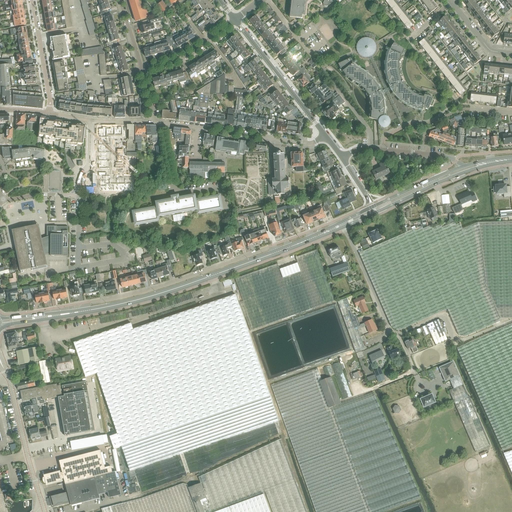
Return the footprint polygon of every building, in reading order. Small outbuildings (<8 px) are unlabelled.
[(145,17),(149,16),(147,9),(143,10),(140,0),(127,0),(128,1),(129,1),(135,22),(146,19),(145,17)] [(168,0),(170,2),(165,6),(162,2),(156,6),(162,13),(168,9),(167,9),(178,0),(168,0)] [(203,0),(199,4),(203,9),(209,4),(206,0),(203,0)] [(302,18),(302,16),(305,16),(307,4),(311,0),(322,0),(324,2),(323,3),(323,5),(324,6),(325,7),(326,7),(328,6),(335,0),(291,0),(291,8),(290,17),(301,19),(302,18)] [(389,8),(390,10),(398,4),(395,0),(389,5),(390,7),(389,8)] [(435,11),(439,8),(432,0),(417,0),(429,14),(434,10),(435,11)] [(467,9),(469,11),(477,4),(473,0),(467,6),(468,8),(467,9)] [(110,9),(108,3),(101,5),(102,11),(101,12),(102,14),(107,13),(107,10),(110,9)] [(204,11),(207,13),(213,9),(209,4),(203,9),(199,12),(196,14),(190,19),(192,21),(198,16),(204,11)] [(393,11),(395,13),(401,8),(398,4),(390,10),(392,12),(393,11)] [(471,11),(473,14),(483,6),(484,5),(482,4),(480,6),(480,7),(479,8),(477,4),(469,11),(470,12),(471,11)] [(485,8),(483,6),(473,14),(475,16),(473,17),(475,19),(483,12),(481,10),(485,8)] [(395,16),(397,18),(405,12),(401,8),(395,13),(397,15),(395,16)] [(209,19),(210,19),(217,13),(213,9),(207,13),(205,14),(209,19)] [(399,19),(401,21),(408,16),(405,12),(397,18),(398,20),(399,19)] [(478,19),(479,22),(486,16),(483,12),(475,19),(476,20),(478,19)] [(217,13),(210,19),(209,19),(207,21),(208,23),(209,22),(213,27),(215,24),(221,19),(217,13)] [(105,18),(106,24),(114,22),(112,15),(108,16),(108,14),(101,16),(101,19),(105,18)] [(440,27),(442,25),(448,20),(445,16),(444,15),(442,17),(443,18),(437,23),(440,27)] [(251,23),(253,26),(260,21),(256,16),(249,21),(250,21),(250,22),(251,23)] [(402,25),(403,26),(411,20),(408,16),(401,21),(403,24),(402,25)] [(480,25),(481,27),(489,20),(486,16),(479,22),(481,24),(480,25)] [(153,24),(162,21),(161,18),(148,22),(149,25),(146,26),(146,25),(140,27),(142,34),(148,32),(148,31),(155,29),(153,24)] [(205,19),(196,26),(198,29),(201,27),(204,24),(207,21),(205,19)] [(414,24),(411,20),(403,26),(405,28),(406,27),(407,29),(414,24)] [(450,22),(448,20),(442,25),(445,29),(453,23),(452,21),(450,22)] [(484,27),(486,30),(492,24),(489,20),(481,27),(483,28),(484,27)] [(262,23),(260,21),(253,26),(254,26),(254,27),(255,28),(257,30),(266,24),(264,22),(262,23)] [(106,24),(108,30),(116,28),(114,22),(106,24)] [(296,30),(302,25),(299,22),(293,26),(296,30)] [(454,25),(453,23),(445,29),(448,33),(455,28),(453,26),(454,25)] [(270,29),(266,24),(257,30),(261,35),(270,29)] [(486,33),(488,35),(496,28),(492,24),(486,30),(487,32),(486,33)] [(280,29),(284,34),(288,30),(284,25),(280,29)] [(189,28),(184,31),(189,41),(192,39),(192,40),(194,38),(195,37),(193,35),(196,33),(190,26),(189,27),(189,28)] [(27,29),(26,28),(25,28),(25,27),(16,29),(16,32),(11,33),(11,35),(14,35),(26,33),(26,31),(27,30),(27,29)] [(106,34),(107,37),(118,34),(116,28),(108,30),(109,33),(106,34)] [(457,30),(455,28),(448,33),(451,37),(459,31),(458,30),(457,30)] [(499,32),(496,28),(488,35),(489,36),(490,36),(492,38),(499,32)] [(261,35),(265,40),(274,34),(270,29),(261,35)] [(187,42),(189,41),(184,31),(178,34),(184,44),(184,43),(185,44),(187,43),(187,42)] [(461,33),(459,31),(451,37),(454,41),(461,36),(459,34),(461,33)] [(49,38),(52,60),(53,60),(53,61),(70,58),(66,34),(49,37),(49,38)] [(119,40),(118,34),(107,37),(109,43),(106,44),(107,46),(117,44),(116,41),(119,40)] [(181,45),(184,44),(178,34),(169,38),(170,41),(173,46),(176,44),(178,47),(179,46),(179,47),(181,46),(181,45)] [(277,39),(277,38),(274,34),(265,40),(269,45),(277,39)] [(226,42),(230,47),(238,41),(234,35),(228,40),(226,42)] [(463,38),(461,36),(454,41),(457,45),(465,39),(464,37),(463,38)] [(277,38),(277,39),(269,45),(273,50),(279,45),(281,43),(277,38)] [(365,57),(368,57),(368,56),(370,55),(371,54),(372,55),(374,53),(375,51),(374,50),(374,49),(374,46),(373,44),(372,42),(371,41),(369,40),(368,39),(367,38),(366,38),(365,39),(365,40),(363,41),(361,42),(360,42),(359,42),(358,42),(358,43),(358,44),(359,45),(358,47),(358,49),(359,51),(360,53),(362,55),(361,55),(362,55),(363,56),(365,57)] [(419,46),(421,48),(428,42),(425,38),(418,43),(420,45),(419,46)] [(467,41),(465,39),(457,45),(461,49),(467,44),(466,42),(467,41)] [(164,40),(161,41),(164,52),(167,51),(169,51),(169,50),(170,50),(169,47),(173,46),(170,41),(167,41),(167,42),(165,43),(164,40)] [(154,43),(155,46),(158,54),(164,52),(161,41),(154,43)] [(230,47),(234,52),(242,46),(238,41),(230,47)] [(423,49),(425,51),(432,46),(428,42),(421,48),(422,50),(423,49)] [(390,86),(389,87),(391,91),(393,90),(395,94),(401,101),(409,106),(417,109),(422,110),(422,108),(425,108),(428,110),(429,106),(432,107),(434,101),(432,100),(433,98),(428,95),(427,96),(425,96),(425,95),(424,95),(424,97),(420,97),(420,98),(418,97),(418,96),(414,94),(413,95),(412,94),(413,93),(409,90),(408,91),(407,90),(408,89),(405,85),(404,86),(402,84),(404,84),(400,77),(399,77),(399,75),(400,75),(399,70),(398,71),(398,69),(399,69),(399,64),(398,64),(398,62),(400,62),(401,58),(399,57),(400,55),(401,56),(403,52),(402,51),(403,50),(404,50),(405,50),(394,43),(391,47),(388,55),(386,64),(386,73),(388,82),(390,86)] [(148,45),(149,48),(152,55),(158,54),(155,46),(152,47),(152,44),(148,45)] [(469,46),(467,44),(461,49),(464,53),(472,47),(470,45),(469,46)] [(116,55),(123,52),(121,46),(118,47),(117,45),(110,47),(113,56),(116,55)] [(149,48),(148,45),(145,46),(146,48),(143,49),(146,57),(152,55),(149,48)] [(283,50),(279,45),(273,50),(275,53),(274,53),(276,55),(276,54),(277,55),(279,53),(281,56),(286,52),(284,49),(283,50)] [(234,52),(237,57),(238,57),(246,51),(242,46),(234,52)] [(425,54),(427,56),(435,50),(432,46),(425,51),(427,53),(425,54)] [(473,49),(472,47),(464,53),(467,57),(474,52),(472,50),(473,49)] [(31,52),(30,51),(29,51),(29,50),(20,51),(16,52),(18,62),(24,61),(24,63),(31,62),(31,59),(30,59),(29,53),(31,53),(31,52)] [(429,57),(431,59),(438,54),(435,50),(427,56),(428,58),(429,57)] [(215,51),(210,54),(214,61),(219,57),(215,51)] [(243,65),(244,64),(250,60),(248,57),(250,56),(246,51),(238,57),(237,57),(243,65)] [(116,55),(118,61),(125,58),(123,52),(116,55)] [(281,61),(285,66),(294,60),(292,57),(290,59),(288,56),(289,55),(287,52),(282,57),(284,59),(281,61)] [(476,54),(474,52),(467,57),(470,61),(478,55),(477,53),(476,54)] [(216,63),(214,61),(210,54),(207,56),(207,55),(205,56),(205,57),(204,57),(209,64),(210,67),(216,63)] [(432,62),(433,64),(441,58),(438,54),(431,59),(433,61),(432,62)] [(480,57),(478,55),(470,61),(468,62),(472,67),(475,65),(480,60),(478,58),(480,57)] [(204,67),(209,64),(204,57),(199,61),(204,67)] [(118,61),(119,67),(127,64),(125,58),(118,61)] [(436,65),(438,67),(444,62),(441,58),(433,64),(435,66),(436,65)] [(289,71),(295,66),(297,64),(295,62),(296,61),(294,59),(294,60),(285,66),(289,71)] [(369,118),(379,121),(379,123),(379,125),(380,126),(382,127),(384,128),(386,128),(387,127),(389,125),(389,124),(388,123),(387,119),(388,118),(387,117),(386,117),(385,119),(384,119),(384,118),(385,108),(384,99),(382,95),(384,94),(382,90),(380,91),(378,87),(373,79),(366,73),(359,70),(355,66),(351,61),(350,59),(338,64),(341,69),(342,69),(343,71),(346,76),(347,75),(349,77),(348,78),(353,81),(356,82),(355,83),(359,85),(360,83),(362,85),(361,86),(364,89),(365,88),(366,90),(365,91),(368,94),(369,93),(370,95),(368,96),(369,97),(369,98),(370,98),(370,99),(371,103),(373,103),(373,105),(371,105),(372,110),(373,110),(373,112),(371,112),(371,116),(372,116),(372,118),(369,117),(369,118)] [(8,60),(0,60),(0,95),(1,95),(1,98),(3,98),(3,102),(4,102),(4,106),(11,106),(10,95),(8,67),(10,67),(12,67),(12,65),(8,65),(8,60)] [(247,74),(252,70),(258,65),(254,60),(251,62),(250,60),(244,64),(246,66),(245,67),(247,70),(245,72),(247,74)] [(205,70),(204,67),(199,61),(197,62),(196,62),(194,63),(195,64),(194,64),(200,73),(205,70)] [(22,73),(23,73),(34,72),(33,65),(32,66),(31,62),(24,63),(22,63),(23,70),(21,70),(22,73)] [(438,70),(440,72),(447,66),(444,62),(438,67),(439,69),(438,70)] [(129,71),(127,64),(119,67),(121,73),(129,71)] [(197,75),(200,73),(194,64),(188,68),(190,70),(187,71),(190,76),(196,72),(197,75)] [(252,70),(255,75),(262,70),(258,65),(252,70)] [(295,66),(289,71),(293,76),(295,75),(297,77),(303,72),(301,69),(299,71),(297,68),(299,67),(297,65),(295,66)] [(442,73),(444,75),(451,70),(447,66),(440,72),(441,74),(442,73)] [(176,72),(179,80),(179,83),(189,80),(186,72),(183,73),(183,70),(176,72)] [(255,75),(259,80),(265,75),(262,70),(255,75)] [(444,78),(446,80),(454,74),(451,70),(444,75),(445,77),(444,78)] [(304,71),(303,72),(297,77),(299,79),(297,81),(299,84),(300,83),(303,87),(308,83),(306,79),(309,77),(304,71)] [(173,82),(179,80),(176,72),(170,74),(173,82)] [(173,84),(173,82),(170,74),(164,76),(167,86),(173,84)] [(218,79),(196,92),(197,94),(198,97),(209,98),(213,95),(216,95),(215,94),(224,95),(225,93),(225,86),(225,74),(218,79)] [(448,81),(450,83),(457,78),(454,74),(446,80),(447,82),(448,81)] [(259,80),(257,82),(261,87),(269,80),(265,75),(259,80)] [(161,88),(167,86),(164,76),(158,78),(161,85),(161,88)] [(119,79),(120,85),(132,83),(131,77),(119,79)] [(154,87),(161,85),(158,78),(152,79),(154,87)] [(451,86),(452,88),(460,82),(457,78),(450,83),(452,85),(451,86)] [(273,85),(269,80),(261,87),(262,89),(265,92),(273,85)] [(455,89),(456,91),(463,86),(460,82),(452,88),(454,90),(455,89)] [(120,85),(121,91),(133,89),(132,83),(120,85)] [(333,95),(336,98),(339,96),(336,92),(334,94),(327,85),(326,86),(324,84),(319,88),(318,86),(317,87),(314,84),(307,89),(311,94),(314,93),(320,101),(318,103),(320,105),(322,103),(322,104),(333,95)] [(466,90),(463,86),(456,91),(460,95),(461,96),(463,95),(462,93),(466,90)] [(106,97),(108,96),(112,96),(112,98),(114,98),(112,89),(105,90),(106,97)] [(134,95),(133,89),(121,91),(122,97),(134,95)] [(235,96),(237,97),(245,98),(249,95),(247,92),(246,90),(243,91),(235,90),(235,96)] [(269,97),(273,102),(281,95),(277,90),(275,92),(273,90),(268,94),(270,96),(269,97)] [(12,102),(12,104),(11,106),(41,109),(42,98),(41,98),(42,94),(31,93),(24,92),(19,91),(12,91),(12,95),(12,102)] [(197,107),(196,113),(201,114),(200,123),(205,123),(206,117),(206,114),(203,113),(204,110),(200,110),(201,108),(208,109),(208,107),(214,108),(214,103),(213,95),(209,98),(198,97),(198,99),(198,101),(198,103),(197,107)] [(275,108),(279,105),(285,100),(281,95),(273,102),(272,103),(274,105),(273,105),(275,108)] [(56,102),(55,106),(56,108),(58,109),(58,111),(64,111),(65,102),(66,100),(65,100),(66,97),(61,96),(61,100),(60,99),(60,100),(59,100),(59,102),(56,102)] [(344,103),(339,96),(336,98),(330,103),(331,104),(322,111),(327,117),(329,119),(331,118),(332,119),(333,119),(334,119),(336,118),(335,117),(336,116),(334,115),(336,113),(336,112),(339,110),(337,108),(344,103)] [(237,97),(236,110),(234,126),(237,126),(241,127),(242,128),(244,127),(245,128),(245,126),(247,113),(243,113),(239,112),(239,111),(240,111),(242,102),(245,103),(245,98),(237,97)] [(263,98),(260,101),(264,105),(267,106),(268,106),(269,105),(263,98)] [(280,112),(289,105),(285,100),(279,105),(281,108),(276,112),(278,114),(280,112)] [(125,106),(119,106),(119,118),(125,118),(125,107),(127,107),(127,101),(125,101),(125,106)] [(171,112),(177,113),(174,101),(169,101),(171,112)] [(287,120),(288,120),(296,120),(290,112),(293,110),(289,105),(280,112),(282,114),(284,112),(286,115),(283,117),(287,120)] [(227,121),(225,120),(224,125),(230,125),(230,126),(230,127),(232,127),(232,126),(233,126),(234,126),(236,110),(228,109),(227,121)] [(176,120),(176,114),(171,113),(171,112),(170,112),(170,111),(162,110),(161,119),(176,120)] [(221,114),(217,113),(216,113),(216,112),(215,112),(214,116),(212,116),(211,124),(220,125),(221,114)] [(26,120),(27,114),(16,114),(15,130),(24,130),(25,120),(26,120)] [(36,124),(37,115),(28,114),(26,131),(33,131),(34,123),(36,124)] [(458,127),(464,124),(460,115),(454,117),(458,127)] [(39,117),(37,137),(38,135),(43,136),(43,138),(48,138),(48,141),(54,141),(54,139),(65,140),(65,143),(65,142),(71,143),(70,146),(76,146),(77,144),(82,144),(82,147),(83,138),(85,138),(85,129),(84,129),(84,125),(75,124),(75,125),(71,125),(71,123),(62,122),(62,121),(53,120),(53,121),(49,121),(49,119),(45,119),(46,118),(46,117),(39,117)] [(286,133),(288,121),(283,121),(283,120),(278,119),(276,131),(283,132),(283,133),(285,133),(286,133)] [(288,120),(288,121),(286,133),(288,133),(287,134),(290,134),(290,133),(292,134),(295,135),(296,134),(300,135),(301,134),(303,119),(296,120),(288,120)] [(442,131),(443,132),(443,133),(442,135),(439,134),(437,139),(444,142),(446,136),(447,134),(448,134),(448,132),(445,131),(446,129),(448,128),(446,125),(441,127),(442,131)] [(511,125),(509,126),(510,134),(502,135),(503,140),(504,145),(511,143),(511,125)] [(147,136),(146,126),(135,126),(135,143),(137,143),(137,146),(137,150),(142,150),(142,138),(145,138),(145,139),(147,139),(147,136)] [(11,145),(12,128),(6,128),(6,134),(0,134),(0,144),(11,145)] [(181,129),(174,128),(173,130),(169,130),(172,155),(175,155),(175,150),(176,149),(175,140),(179,139),(180,134),(181,135),(181,129)] [(436,139),(437,139),(439,134),(442,135),(443,133),(443,132),(439,131),(439,128),(430,131),(428,137),(436,139)] [(115,183),(135,183),(135,163),(122,163),(126,159),(126,129),(103,129),(103,131),(96,131),(96,133),(96,139),(113,139),(113,154),(106,161),(99,161),(99,168),(91,168),(92,175),(84,175),(84,183),(87,185),(87,190),(94,190),(114,172),(115,173),(115,183)] [(191,130),(181,129),(181,135),(180,134),(179,139),(180,139),(180,141),(183,142),(184,139),(185,139),(185,137),(186,137),(186,135),(191,135),(191,130)] [(493,134),(494,137),(490,138),(489,135),(487,136),(487,140),(487,142),(490,142),(491,147),(492,147),(494,147),(494,146),(497,146),(497,141),(498,141),(497,133),(493,134)] [(213,146),(215,137),(209,136),(210,135),(204,134),(203,145),(203,147),(207,148),(207,146),(213,146)] [(456,146),(456,140),(456,138),(448,134),(447,134),(446,136),(444,142),(453,145),(454,145),(456,145),(456,146)] [(248,152),(249,146),(245,146),(246,142),(244,142),(244,141),(240,141),(239,141),(238,142),(224,140),(224,138),(217,137),(215,151),(228,153),(227,155),(231,155),(231,152),(237,153),(236,156),(239,157),(240,154),(244,155),(245,151),(248,152)] [(254,149),(260,150),(259,152),(267,151),(267,150),(266,150),(267,145),(257,144),(256,147),(254,146),(254,149)] [(3,157),(4,157),(4,160),(11,159),(12,160),(30,157),(32,158),(42,160),(44,150),(34,148),(29,148),(11,150),(10,146),(1,147),(3,157)] [(179,155),(179,160),(182,160),(182,157),(189,157),(189,153),(190,147),(180,146),(179,151),(179,155)] [(320,162),(321,161),(328,158),(325,151),(316,155),(317,158),(318,158),(320,162)] [(65,153),(69,165),(70,165),(71,168),(74,167),(70,152),(65,153)] [(292,168),(291,161),(288,161),(288,156),(284,157),(284,154),(281,154),(281,153),(277,153),(277,154),(273,154),(274,157),(271,158),(272,180),(270,180),(270,183),(268,183),(269,195),(283,195),(284,198),(292,198),(290,178),(289,178),(288,169),(292,169),(292,168)] [(291,153),(291,161),(292,168),(296,167),(297,172),(303,172),(303,171),(309,171),(309,169),(307,169),(306,166),(303,166),(303,153),(291,153)] [(179,160),(177,160),(177,164),(181,164),(181,168),(188,168),(189,157),(182,157),(182,160),(179,160)] [(325,172),(326,171),(331,169),(333,168),(332,165),(333,165),(330,158),(328,158),(321,161),(323,165),(322,166),(322,167),(324,172),(325,172)] [(376,180),(390,173),(384,162),(379,164),(381,168),(372,172),(376,180)] [(190,163),(189,170),(190,170),(190,180),(203,180),(203,178),(208,178),(208,173),(214,173),(214,175),(221,175),(221,176),(224,176),(224,164),(190,163)] [(331,182),(334,181),(342,178),(342,177),(339,170),(332,172),(331,169),(326,171),(327,173),(331,182)] [(343,177),(342,177),(342,178),(334,181),(331,182),(336,193),(339,192),(343,190),(342,187),(346,185),(343,177)] [(495,187),(493,187),(494,194),(496,193),(496,194),(503,193),(504,197),(511,197),(510,186),(506,187),(506,185),(502,185),(499,185),(495,186),(495,187)] [(339,202),(336,204),(338,209),(341,208),(342,209),(342,210),(351,206),(350,203),(356,201),(352,189),(343,193),(345,199),(339,202)] [(472,202),(476,200),(473,193),(469,195),(468,192),(458,197),(461,205),(472,200),(472,202)] [(172,201),(158,203),(160,216),(195,209),(193,197),(178,199),(178,195),(176,196),(173,197),(173,196),(171,197),(172,201)] [(449,195),(441,196),(442,206),(443,214),(449,214),(451,214),(449,195)] [(196,201),(198,213),(203,212),(202,211),(208,210),(208,211),(213,210),(213,209),(215,208),(216,210),(220,209),(218,197),(196,201)] [(318,210),(315,211),(319,220),(325,217),(320,206),(316,207),(318,210)] [(156,208),(134,212),(137,224),(141,223),(141,222),(143,222),(144,223),(148,222),(148,221),(154,220),(154,221),(158,220),(156,208)] [(308,211),(309,213),(313,223),(319,220),(315,211),(314,208),(308,211)] [(432,221),(437,219),(436,216),(437,216),(433,208),(432,208),(430,208),(430,209),(427,211),(429,215),(428,216),(429,219),(431,219),(432,221)] [(307,225),(313,223),(309,213),(306,215),(305,212),(302,213),(307,225)] [(292,221),(291,221),(292,225),(295,223),(297,229),(303,226),(301,219),(297,220),(297,221),(295,222),(294,219),(292,220),(292,221)] [(294,230),(292,225),(291,221),(290,220),(282,223),(285,233),(294,230)] [(511,221),(478,223),(462,230),(460,224),(455,226),(454,223),(442,228),(440,225),(432,229),(431,226),(423,229),(421,226),(384,242),(359,254),(391,327),(400,330),(448,309),(459,336),(465,337),(500,321),(485,285),(479,230),(480,230),(486,286),(500,318),(511,317),(511,221)] [(277,222),(273,224),(269,225),(270,229),(271,233),(273,232),(275,237),(280,235),(280,234),(281,234),(277,222)] [(19,228),(14,229),(22,267),(20,267),(21,273),(24,273),(23,270),(32,269),(32,271),(47,268),(44,253),(51,253),(51,256),(68,256),(68,241),(68,235),(68,233),(68,231),(68,227),(47,226),(47,238),(42,240),(41,239),(41,240),(40,241),(36,225),(27,227),(28,230),(20,232),(19,228)] [(265,229),(260,231),(263,241),(264,241),(267,240),(267,239),(267,240),(269,239),(265,229)] [(368,234),(372,242),(373,243),(382,239),(377,229),(368,234)] [(253,245),(253,244),(249,232),(245,234),(244,230),(241,231),(239,235),(242,236),(244,236),(248,246),(250,245),(251,246),(253,245)] [(256,230),(254,231),(258,243),(260,242),(261,242),(263,242),(263,241),(260,231),(257,232),(256,230)] [(254,231),(249,232),(253,244),(254,244),(256,244),(256,243),(258,243),(254,231)] [(237,242),(232,244),(235,252),(244,248),(241,241),(243,240),(242,237),(236,239),(237,242)] [(227,248),(232,246),(230,241),(227,242),(228,245),(224,247),(223,245),(218,247),(221,256),(222,255),(222,256),(229,254),(227,248)] [(367,241),(365,242),(361,244),(364,250),(369,247),(367,242),(367,241)] [(215,250),(217,249),(216,246),(214,246),(214,249),(207,251),(210,260),(211,259),(212,260),(214,259),(214,258),(217,257),(215,252),(216,252),(215,250)] [(136,249),(134,249),(136,254),(140,253),(141,256),(143,256),(142,251),(141,251),(140,247),(139,247),(135,248),(136,249)] [(332,277),(350,271),(344,255),(343,256),(341,252),(340,252),(338,247),(328,251),(332,258),(336,257),(337,259),(341,257),(344,264),(329,268),(332,277)] [(200,257),(202,256),(200,250),(198,251),(199,254),(192,256),(195,262),(194,262),(195,266),(196,265),(196,266),(202,264),(200,257)] [(295,257),(297,263),(300,272),(282,278),(279,270),(277,264),(235,279),(243,302),(240,303),(250,331),(335,301),(320,259),(316,250),(295,257)] [(144,263),(152,260),(150,253),(143,256),(144,263)] [(160,267),(161,268),(164,276),(169,274),(168,271),(173,270),(169,260),(166,261),(167,264),(163,265),(162,266),(160,267)] [(297,263),(279,270),(282,278),(300,272),(297,263)] [(158,278),(155,270),(155,268),(151,270),(149,271),(149,272),(152,280),(158,278)] [(161,268),(155,270),(158,278),(164,276),(161,268)] [(137,272),(138,275),(140,283),(146,282),(144,274),(143,270),(137,272)] [(13,278),(9,279),(10,283),(11,283),(17,282),(16,274),(13,275),(13,278)] [(126,276),(126,278),(128,286),(134,285),(132,277),(129,277),(128,275),(126,276)] [(77,296),(77,295),(79,295),(78,289),(79,289),(78,285),(81,284),(80,281),(80,279),(77,279),(77,282),(74,283),(75,286),(71,287),(70,284),(68,284),(69,287),(70,287),(72,296),(73,296),(74,297),(75,297),(76,297),(77,296)] [(106,283),(106,286),(107,291),(116,289),(114,281),(110,281),(110,282),(106,283)] [(53,283),(49,284),(50,290),(52,289),(54,299),(56,299),(57,300),(60,300),(60,299),(61,299),(59,290),(56,291),(55,289),(54,289),(53,283)] [(45,293),(42,293),(43,302),(44,302),(44,303),(47,303),(46,302),(47,302),(47,301),(49,300),(48,292),(50,292),(50,290),(49,284),(46,285),(47,289),(44,290),(45,293)] [(88,295),(92,294),(91,285),(84,286),(84,289),(85,289),(86,294),(88,294),(88,295)] [(12,290),(6,291),(6,293),(7,296),(8,296),(9,302),(13,301),(12,297),(15,296),(16,296),(15,294),(18,294),(17,289),(12,290)] [(31,293),(32,301),(36,300),(37,302),(39,302),(39,303),(40,303),(40,304),(43,303),(43,302),(42,293),(38,294),(38,293),(37,292),(31,293)] [(235,295),(133,330),(90,344),(97,374),(117,434),(110,436),(114,448),(121,445),(130,471),(278,420),(235,295)] [(362,313),(368,310),(365,303),(365,302),(363,297),(354,301),(356,306),(358,305),(362,313)] [(347,298),(337,302),(356,352),(365,349),(358,330),(357,327),(360,326),(360,325),(356,315),(353,316),(347,298)] [(360,326),(357,327),(358,330),(366,326),(369,333),(377,330),(375,325),(374,326),(372,320),(360,325),(360,326)] [(438,320),(414,330),(415,331),(416,335),(420,333),(423,332),(425,336),(430,334),(436,345),(447,340),(438,320)] [(511,323),(457,348),(503,450),(511,446),(511,323)] [(86,378),(97,374),(90,344),(133,330),(131,324),(74,343),(86,378)] [(6,335),(9,345),(18,343),(16,333),(6,335)] [(413,353),(418,351),(416,346),(415,342),(413,342),(412,339),(409,340),(408,339),(405,340),(405,342),(408,350),(411,348),(413,353)] [(391,358),(400,354),(398,348),(392,351),(391,347),(387,348),(389,352),(391,358)] [(16,352),(17,355),(18,361),(11,362),(11,366),(40,361),(37,348),(16,352)] [(372,363),(384,358),(381,350),(369,356),(372,363)] [(57,370),(62,369),(62,370),(72,368),(70,358),(62,359),(62,358),(56,359),(56,362),(56,363),(57,370)] [(43,384),(50,382),(45,361),(39,362),(43,384)] [(468,397),(459,375),(453,361),(439,367),(445,381),(449,380),(453,389),(449,390),(475,452),(490,446),(469,396),(468,397)] [(344,399),(351,396),(339,362),(331,365),(344,399)] [(325,376),(333,374),(330,365),(322,368),(325,376)] [(374,371),(376,376),(383,374),(380,368),(374,371)] [(341,404),(329,408),(319,381),(321,380),(320,376),(317,369),(271,386),(309,492),(315,509),(316,511),(382,511),(421,498),(373,392),(341,404)] [(431,369),(426,372),(431,381),(436,378),(431,369)] [(385,380),(383,374),(376,376),(378,382),(385,380)] [(321,380),(319,381),(329,408),(341,404),(331,377),(321,380)] [(17,384),(18,390),(35,386),(40,385),(38,380),(34,381),(34,380),(17,384)] [(88,383),(64,387),(66,398),(59,399),(66,438),(97,432),(88,383)] [(36,388),(20,391),(22,401),(31,399),(33,406),(32,406),(32,404),(23,406),(24,411),(25,415),(26,415),(28,414),(30,414),(30,417),(34,416),(34,413),(39,412),(37,405),(46,403),(45,400),(62,396),(60,384),(40,387),(36,388)] [(435,402),(431,394),(420,399),(423,407),(428,405),(429,407),(432,406),(432,404),(435,402)] [(45,417),(38,419),(38,422),(44,421),(45,426),(50,425),(49,417),(45,417)] [(40,438),(47,436),(46,430),(39,432),(38,428),(29,430),(32,440),(40,438)] [(107,435),(71,440),(72,449),(109,444),(107,435)] [(198,477),(200,483),(210,511),(211,511),(236,503),(265,492),(272,511),(306,511),(299,492),(280,440),(198,477)] [(65,484),(104,475),(112,472),(110,466),(105,468),(100,450),(59,461),(62,473),(60,473),(44,477),(46,483),(62,479),(64,479),(65,484)] [(511,450),(503,453),(511,472),(511,450)] [(115,471),(112,472),(104,475),(108,492),(109,498),(121,495),(115,471)] [(99,495),(108,492),(104,475),(65,484),(66,487),(64,488),(65,491),(67,491),(67,493),(66,494),(66,493),(49,497),(50,499),(47,500),(49,506),(51,506),(52,508),(69,503),(69,502),(70,502),(70,505),(71,505),(71,506),(100,498),(99,495)] [(197,511),(188,488),(187,485),(183,483),(158,492),(142,498),(124,503),(102,509),(102,511),(197,511)] [(210,511),(200,483),(188,488),(197,511),(210,511)] [(215,511),(269,511),(263,495),(219,511),(215,511)]
